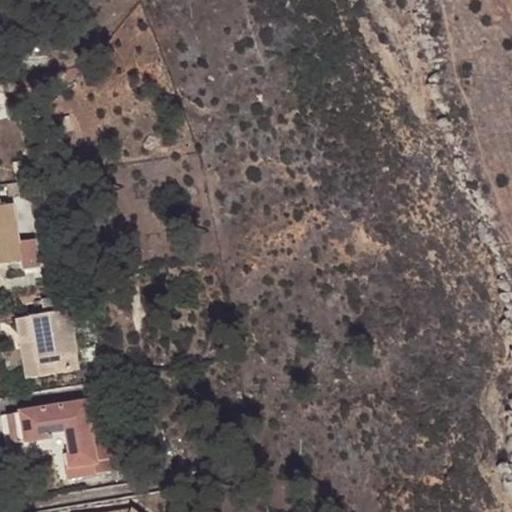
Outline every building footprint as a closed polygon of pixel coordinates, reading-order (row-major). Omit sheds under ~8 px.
[(11,193),(36,189),(34,178),(9,183),(11,193)] [(12,200),(0,202),(0,260),(22,257),(23,267),(41,264),(37,236),(19,239),(12,200)] [(36,298),(38,312),(15,316),(19,340),(34,337),(40,373),(78,367),(65,293),(36,298)] [(40,373),(34,337),(19,340),(26,376),(40,373)] [(63,449),(67,474),(113,466),(104,419),(93,421),(91,408),(89,399),(0,415),(10,457),(63,449)] [(91,408),(93,421),(104,419),(102,406),(91,408)]
